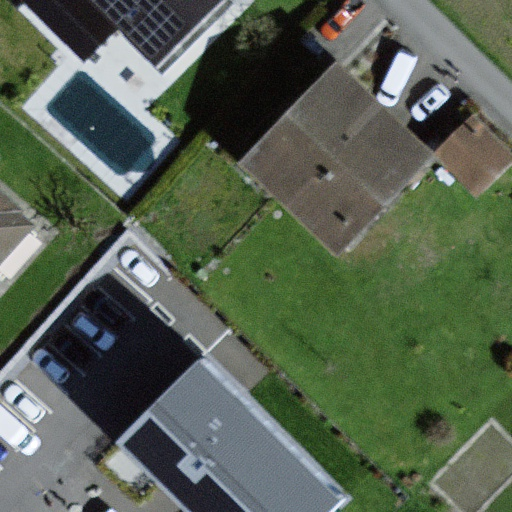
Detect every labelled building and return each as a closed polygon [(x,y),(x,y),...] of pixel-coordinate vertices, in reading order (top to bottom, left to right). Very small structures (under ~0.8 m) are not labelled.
[(90,0),(151,65),(221,0),(90,0)] [(332,71),(238,167),(331,256),(424,160),(332,71)] [(479,183),(511,147),(511,138),(473,102),(436,143),(479,183)] [(0,200),(0,257),(28,226),(0,200)] [(332,511),(335,509),(190,366),(106,451),(168,511),(332,511)]
